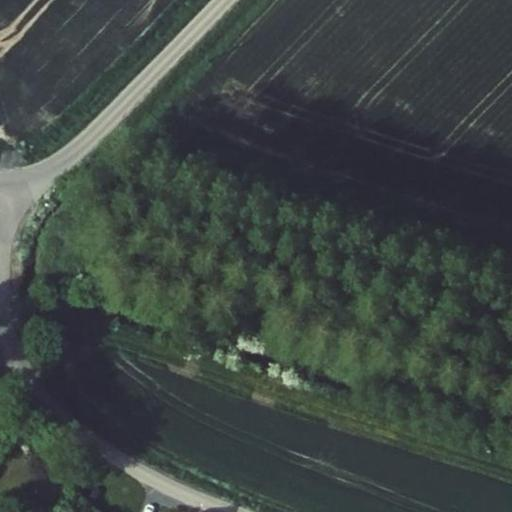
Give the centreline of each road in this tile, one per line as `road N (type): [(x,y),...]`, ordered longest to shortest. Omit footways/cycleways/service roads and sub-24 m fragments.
road 1 (unclassified): [(240,511),(137,468),(52,408),(10,349),(0,287)]
road 2 (unclassified): [(0,184),(71,153),(223,0)]
